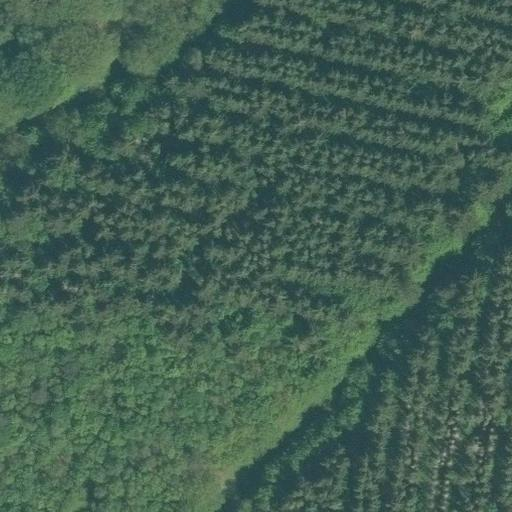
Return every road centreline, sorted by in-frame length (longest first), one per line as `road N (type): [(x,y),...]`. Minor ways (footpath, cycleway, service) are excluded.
road 1 (track): [(181,511),(511,182)]
road 2 (track): [(178,0),(79,14),(0,50)]
